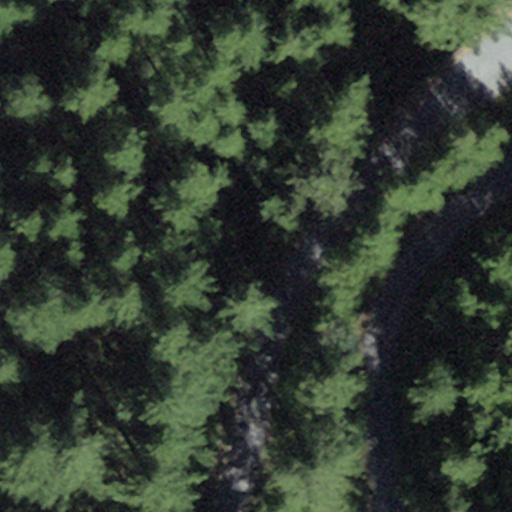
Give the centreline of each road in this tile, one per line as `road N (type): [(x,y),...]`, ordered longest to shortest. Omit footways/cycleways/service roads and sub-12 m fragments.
road 1 (unclassified): [(511,40),(467,69),(348,200),(282,298),(229,511)]
road 2 (unclassified): [(389,511),(376,376),(380,328),(412,259),(511,176)]
